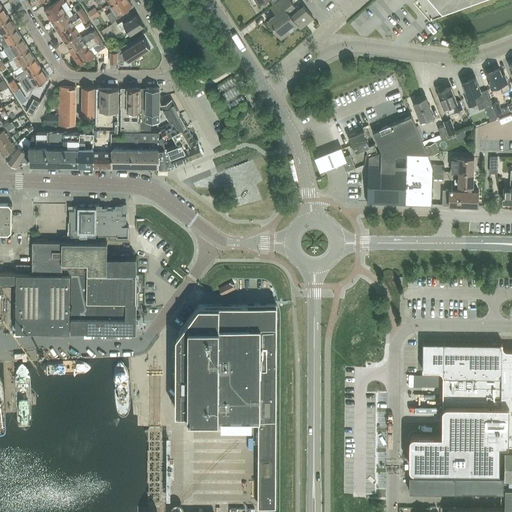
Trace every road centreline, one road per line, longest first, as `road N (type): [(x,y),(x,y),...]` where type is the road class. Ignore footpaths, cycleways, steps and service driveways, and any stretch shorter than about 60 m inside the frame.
road 1 (unclassified): [(391,511),(397,336),(420,323),(511,325)]
road 2 (unclassified): [(0,344),(143,340),(218,239)]
road 3 (unclassified): [(267,92),(343,47),(450,59),(511,44)]
road 4 (unclassified): [(218,239),(145,188),(0,181)]
road 5 (primary): [(313,475),(313,267)]
road 6 (residential): [(14,0),(66,75),(177,76)]
